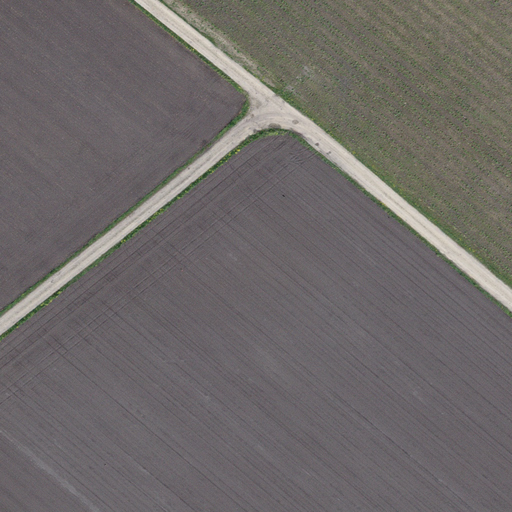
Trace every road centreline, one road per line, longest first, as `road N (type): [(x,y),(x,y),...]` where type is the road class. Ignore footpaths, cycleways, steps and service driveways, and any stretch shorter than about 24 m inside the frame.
road 1 (track): [(511,301),(143,0)]
road 2 (track): [(0,327),(274,110)]
